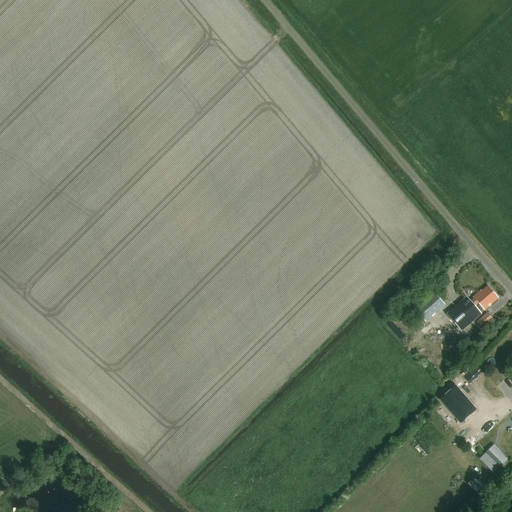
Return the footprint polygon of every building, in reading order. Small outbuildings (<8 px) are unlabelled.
[(481,290),(473,297),(477,302),(484,310),(499,298),(488,285),(482,291),(481,290)] [(425,322),(445,305),(432,290),(413,307),(425,322)] [(477,302),(473,297),(469,301),(466,298),(447,315),(462,332),(481,314),(473,305),(477,302)] [(487,312),(476,322),(482,328),(492,318),(487,312)] [(466,378),(469,382),(484,372),(481,367),(466,378)] [(479,383),(487,375),(484,371),(476,379),(479,383)] [(476,409),(455,386),(440,399),(460,423),(476,409)] [(502,464),(488,450),(479,459),(493,473),(502,464)]
